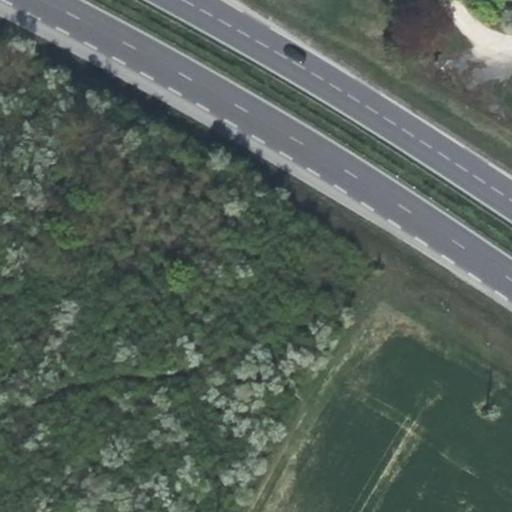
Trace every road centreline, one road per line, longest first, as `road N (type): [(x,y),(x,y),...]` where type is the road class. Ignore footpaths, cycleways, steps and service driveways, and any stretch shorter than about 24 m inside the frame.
road 1 (primary): [(42,0),(305,147),(511,284)]
road 2 (track): [(0,414),(295,304),(391,332)]
road 3 (primary): [(511,201),(181,0)]
road 4 (track): [(253,511),(330,374),(357,343),(391,332),(419,337),(511,394)]
